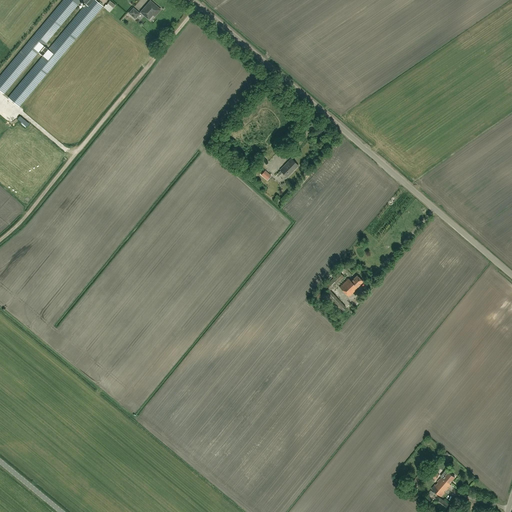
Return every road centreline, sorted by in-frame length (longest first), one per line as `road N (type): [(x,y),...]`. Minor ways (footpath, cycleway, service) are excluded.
road 1 (unclassified): [(511,275),(193,0)]
road 2 (track): [(0,239),(67,171),(198,4)]
